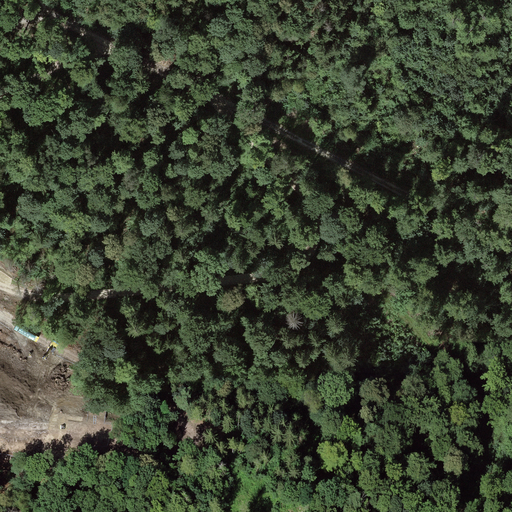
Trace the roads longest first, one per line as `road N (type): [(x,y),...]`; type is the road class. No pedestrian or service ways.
road 1 (track): [(0,317),(194,423),(511,502)]
road 2 (track): [(43,0),(110,46),(511,237)]
road 3 (track): [(206,90),(303,214),(305,259),(260,276),(47,295),(0,285)]
road 4 (track): [(0,90),(63,63),(57,16),(0,18)]
